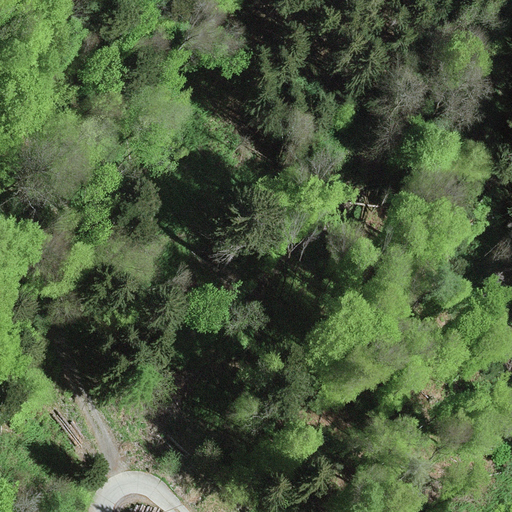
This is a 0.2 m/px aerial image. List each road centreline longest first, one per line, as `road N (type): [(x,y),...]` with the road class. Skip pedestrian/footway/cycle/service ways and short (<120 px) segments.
road 1 (track): [(117,486),(45,271),(37,0)]
road 2 (track): [(117,486),(35,381),(0,283)]
